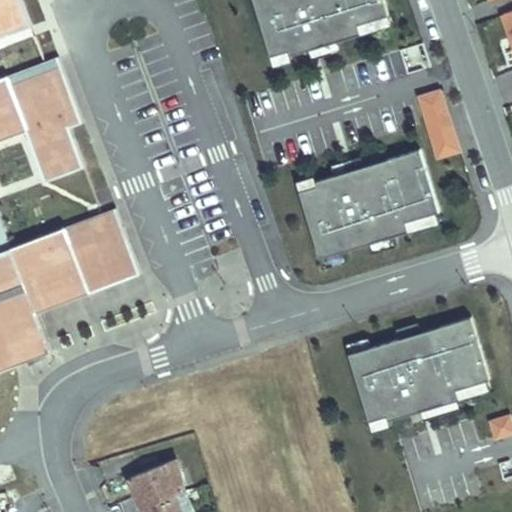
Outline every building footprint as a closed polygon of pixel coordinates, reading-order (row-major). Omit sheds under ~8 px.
[(389,15),(384,0),(255,0),(272,56),(291,50),(293,55),(362,34),(359,25),(389,15)] [(511,11),(503,14),(511,39),(511,11)] [(392,25),(389,15),(359,25),(362,34),(392,25)] [(341,51),(338,41),(310,50),(312,59),(341,51)] [(291,50),(272,56),(275,65),(294,60),(293,55),(291,50)] [(47,180),(84,165),(69,126),(82,121),(59,58),(0,80),(0,139),(27,129),(47,180)] [(414,96),(436,160),(461,152),(440,87),(414,96)] [(440,212),(421,149),(335,175),(318,180),(320,185),(301,191),(321,258),(371,243),(393,236),(410,231),(407,222),(437,213),(440,212)] [(364,166),(361,157),(333,165),(335,175),(364,166)] [(88,174),(55,184),(62,206),(95,196),(88,174)] [(318,180),(317,176),(298,181),(301,191),(320,185),(318,180)] [(77,263),(88,294),(140,273),(116,210),(12,250),(24,283),(77,263)] [(440,222),(437,213),(407,222),(410,231),(440,222)] [(396,246),(393,236),(371,243),(374,253),(396,246)] [(24,283),(12,250),(0,254),(0,370),(50,351),(35,312),(24,283)] [(346,261),(343,251),(321,258),(324,268),(346,261)] [(35,312),(88,294),(77,263),(24,283),(35,312)] [(488,380),(491,379),(472,317),(422,332),(400,339),(372,347),(350,354),(371,421),(388,416),(390,421),(422,411),(458,400),(460,399),(457,390),(488,380)] [(422,332),(419,322),(397,329),(400,339),(422,332)] [(350,354),(372,347),(369,338),(347,344),(350,354)] [(460,399),(491,390),(488,380),(457,390),(460,399)] [(425,420),(461,409),(458,400),(422,411),(425,420)] [(491,438),(511,436),(511,415),(489,417),(491,438)] [(371,421),(362,424),(364,433),(391,425),(390,421),(388,416),(371,421)] [(186,491),(177,458),(130,478),(144,511),(181,511),(175,495),(186,491)]
